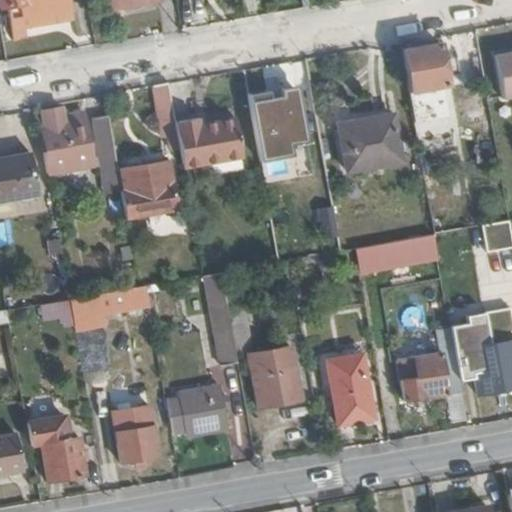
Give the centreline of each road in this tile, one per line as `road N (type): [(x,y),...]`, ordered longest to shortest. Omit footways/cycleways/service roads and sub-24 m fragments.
road 1 (residential): [(493,0),(0,88)]
road 2 (residential): [(511,443),(129,511)]
